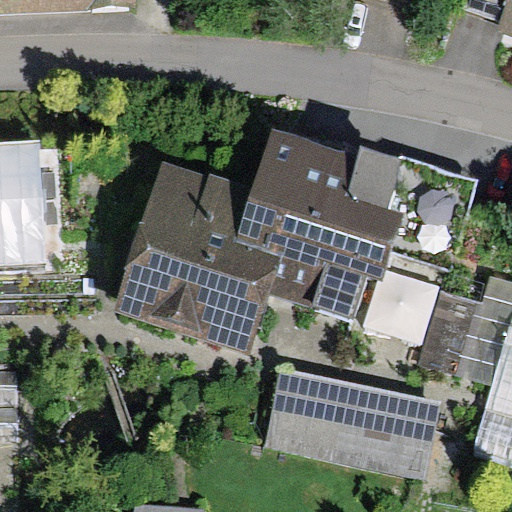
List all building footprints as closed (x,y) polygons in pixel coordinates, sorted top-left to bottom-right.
[(118,0),(0,0),(0,22),(119,20),(118,0)] [(511,0),(478,0),(478,2),(510,14),(499,45),(511,49),(511,0)] [(45,145),(0,147),(0,276),(51,274),(45,145)] [(256,209),(167,182),(126,314),(248,352),(266,295),(346,319),(358,279),(376,284),(406,187),(275,147),(256,209)] [(511,295),(506,294),(460,441),(511,457),(511,295)] [(0,428),(11,428),(9,376),(0,376),(0,428)] [(419,470),(431,417),(289,384),(276,437),(419,470)]
